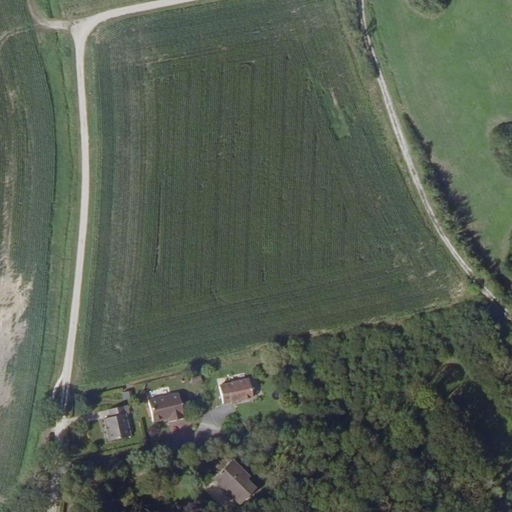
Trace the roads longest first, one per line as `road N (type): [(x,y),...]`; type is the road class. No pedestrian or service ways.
road 1 (track): [(64,418),(82,241),(81,29)]
road 2 (track): [(511,320),(454,262),(428,221),(387,119),(355,0)]
